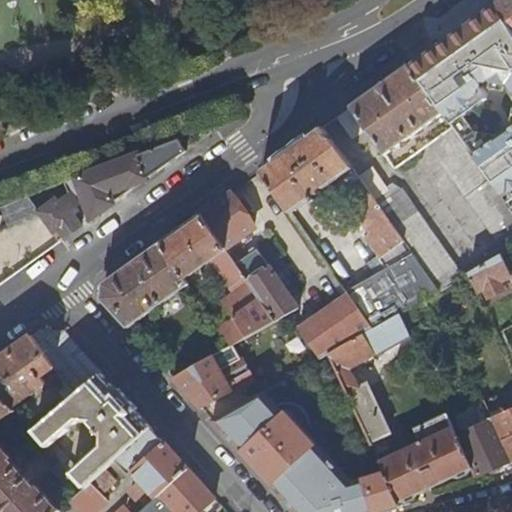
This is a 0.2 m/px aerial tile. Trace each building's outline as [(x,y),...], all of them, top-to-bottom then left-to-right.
[(156,0),(165,8),(173,0),(156,0)] [(511,0),(501,0),(496,4),(511,29),(511,0)] [(434,47),(465,90),(511,58),(511,29),(496,4),(434,47)] [(422,58),(409,67),(443,114),(452,126),(465,144),(474,136),(448,98),(450,96),(422,58)] [(409,67),(338,117),(355,139),(368,130),(386,157),(443,114),(409,67)] [(511,107),(493,120),(511,147),(511,107)] [(452,126),(429,143),(509,251),(511,249),(511,208),(465,144),(452,126)] [(388,271),(411,253),(360,179),(324,128),(263,171),(293,213),(335,183),(369,234),(364,238),(388,271)] [(64,202),(75,216),(81,213),(77,208),(83,203),(94,219),(188,152),(181,140),(65,184),(71,197),(64,202)] [(414,256),(439,292),(462,276),(403,191),(398,194),(392,186),(386,190),(373,171),(360,179),(411,253),(414,256)] [(233,193),(202,215),(227,250),(254,231),(253,222),(233,193)] [(75,216),(64,202),(60,205),(57,201),(41,213),(31,198),(0,209),(0,286),(82,227),(75,216)] [(183,229),(161,245),(184,281),(211,262),(230,289),(241,281),(245,288),(224,303),(235,318),(221,329),(233,347),(277,319),(238,265),(227,250),(202,215),(183,229)] [(103,300),(131,330),(157,311),(152,303),(158,299),(162,306),(189,287),(184,281),(161,245),(143,257),(106,284),(103,300)] [(258,251),(238,265),(277,319),(290,313),(295,320),(300,317),(295,310),(299,307),(258,251)] [(511,274),(503,255),(470,275),(478,293),(486,289),(491,298),(505,291),(501,282),(511,276),(511,274)] [(388,271),(348,292),(350,297),(374,330),(439,292),(414,256),(388,271)] [(350,297),(302,330),(322,359),(331,354),(374,330),(350,297)] [(411,336),(401,314),(374,330),(331,354),(378,455),(390,448),(384,437),(391,434),(368,385),(362,389),(351,368),(411,336)] [(78,396),(103,375),(67,335),(39,333),(27,342),(0,361),(0,395),(12,409),(47,384),(43,379),(48,375),(52,381),(63,374),(78,396)] [(322,359),(284,380),(287,386),(309,375),(374,511),(389,511),(403,508),(401,504),(382,465),(378,455),(331,354),(322,359)] [(214,357),(175,379),(202,409),(232,391),(214,357)] [(78,396),(35,434),(49,449),(78,423),(89,422),(101,436),(102,447),(72,474),(85,489),(106,470),(116,461),(152,429),(125,401),(103,375),(78,396)] [(263,393),(213,421),(233,442),(277,417),(263,393)] [(0,448),(3,446),(0,443),(0,425),(0,426),(16,413),(12,409),(0,395),(0,448)] [(487,423),(458,436),(473,470),(477,478),(511,462),(511,455),(495,420),(486,401),(479,404),(487,423)] [(511,413),(495,420),(511,455),(511,413)] [(423,445),(382,465),(401,504),(403,503),(407,504),(416,501),(417,497),(456,479),(460,480),(470,476),(470,472),(473,470),(458,436),(450,418),(418,433),(423,445)] [(143,511),(190,471),(152,429),(116,461),(130,477),(134,473),(138,478),(134,481),(138,486),(131,492),(139,501),(149,491),(152,493),(130,511),(127,508),(122,511),(143,511)] [(268,429),(238,450),(294,511),(328,511),(333,509),(291,465),(268,429)] [(3,446),(0,448),(0,511),(60,511),(62,511),(39,486),(37,488),(33,483),(37,479),(30,471),(25,475),(12,462),(15,460),(3,446)] [(56,457),(62,464),(65,467),(71,461),(62,452),(56,457)] [(65,467),(62,464),(55,470),(78,496),(85,489),(72,474),(65,467)] [(62,511),(60,511),(85,511),(117,482),(106,470),(85,489),(78,496),(62,511)] [(172,511),(201,511),(216,500),(190,471),(143,511),(157,511),(158,504),(163,501),(172,511)]
